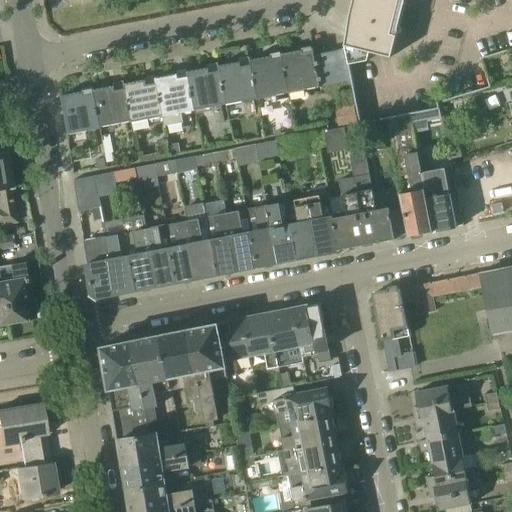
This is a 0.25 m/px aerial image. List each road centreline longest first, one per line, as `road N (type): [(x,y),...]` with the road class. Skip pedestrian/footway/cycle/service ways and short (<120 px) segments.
road 1 (residential): [(30,58),(303,0)]
road 2 (residential): [(78,330),(346,276)]
road 3 (residential): [(391,511),(346,276)]
road 4 (residential): [(78,330),(37,98)]
road 5 (residential): [(346,276),(511,242)]
road 6 (residential): [(108,511),(83,360)]
